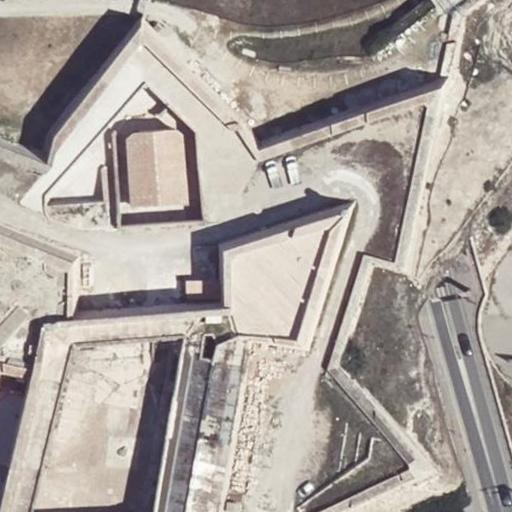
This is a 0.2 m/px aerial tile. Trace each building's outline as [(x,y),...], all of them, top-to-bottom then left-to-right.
[(132,202),(184,198),(178,128),(172,123),(130,126),(125,134),(132,202)] [(298,334),(326,223),(227,248),(229,309),(234,323),(235,322),(241,329),(298,334)] [(199,292),(219,291),(217,238),(193,242),(199,292)] [(180,295),(199,292),(193,242),(177,243),(180,295)] [(155,246),(143,246),(144,252),(143,255),(147,257),(152,256),(155,253),(155,246)] [(121,249),(80,253),(85,305),(124,301),(121,249)] [(0,446),(8,449),(27,374),(0,369),(0,446)] [(49,442),(72,447),(91,375),(68,369),(49,442)] [(0,483),(8,449),(0,446),(0,483)] [(328,496),(332,511),(358,511),(368,509),(362,487),(328,496)] [(455,511),(472,511),(467,494),(452,499),(455,511)]
